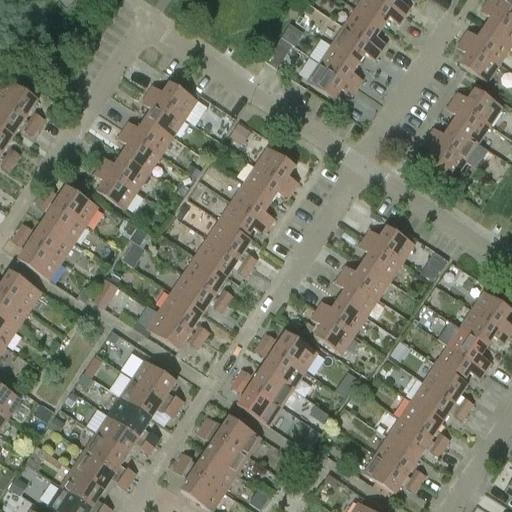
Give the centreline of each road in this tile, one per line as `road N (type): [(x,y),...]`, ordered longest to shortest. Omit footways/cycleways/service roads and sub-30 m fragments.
road 1 (residential): [(0,242),(150,29),(360,166)]
road 2 (residential): [(257,318),(360,166)]
road 3 (residential): [(511,266),(360,166)]
road 4 (residential): [(360,166),(453,25)]
